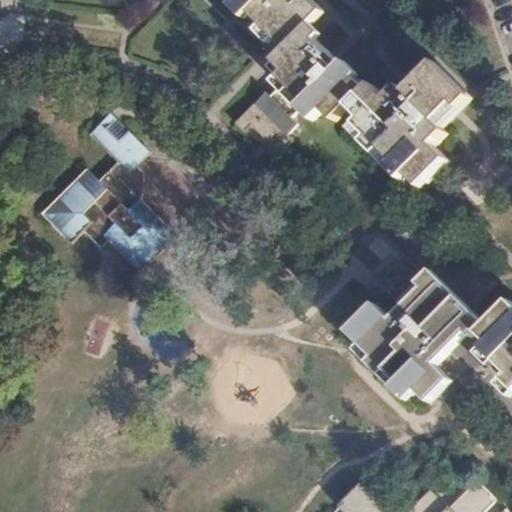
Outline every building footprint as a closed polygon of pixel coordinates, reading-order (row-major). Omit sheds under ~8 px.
[(239,0),(238,1),(258,21),(266,13),(273,20),(275,18),(286,29),(313,2),(310,0),(239,0)] [(286,82),(272,96),(267,91),(235,122),(245,132),(252,125),(271,144),(264,151),(273,161),(294,140),(288,134),(299,124),(293,118),(307,104),(320,116),(325,111),(336,122),(351,107),(367,91),(318,41),(281,77),(286,82)] [(457,105),(468,94),(440,66),(437,63),(416,84),(407,93),(401,87),(388,100),(373,85),(367,91),(351,107),(364,120),(359,125),(411,176),(416,171),(429,183),(451,162),(436,147),(449,135),(435,121),(444,112),(431,99),(440,89),(457,105)] [(138,166),(144,160),(151,153),(112,114),(90,135),(119,163),(100,181),(87,169),(42,215),(72,244),(81,235),(92,223),(140,271),(153,259),(177,235),(134,192),(135,178),(142,171),(138,166)] [(487,326),(431,270),(424,277),(429,283),(393,320),(377,304),(355,326),(432,403),(444,390),(426,372),(436,363),(439,366),(476,329),(480,333),(487,326)] [(487,326),(480,333),(491,344),(498,337),(511,349),(505,355),(511,362),(504,369),(511,377),(511,301),(487,326)] [(486,511),(498,500),(478,479),(450,507),(434,490),(411,511),(486,511)] [(391,511),(364,484),(340,507),(344,511),(391,511)]
